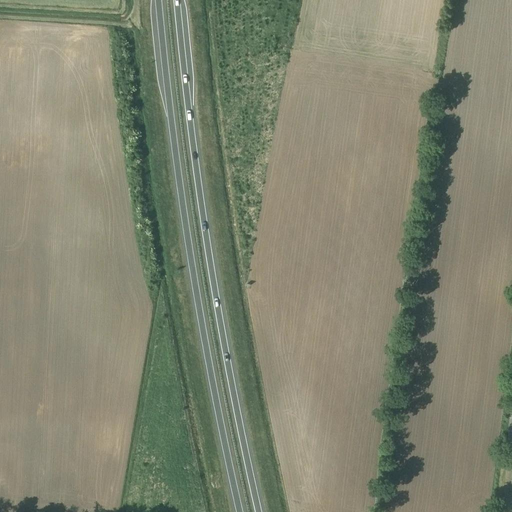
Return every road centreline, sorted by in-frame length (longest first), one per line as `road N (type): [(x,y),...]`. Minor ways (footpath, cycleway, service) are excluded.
road 1 (trunk): [(258,511),(220,328),(174,0)]
road 2 (trunk): [(157,0),(178,180),(240,511)]
